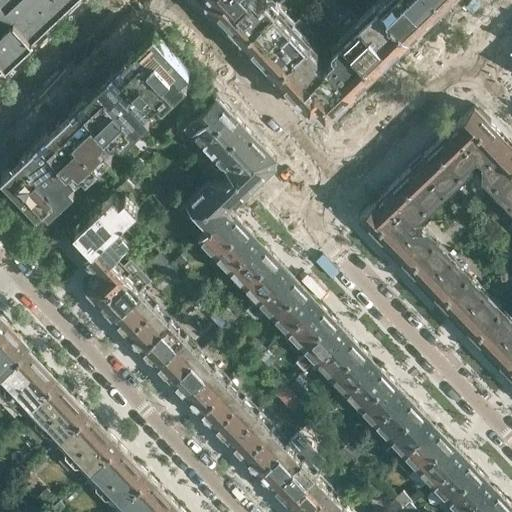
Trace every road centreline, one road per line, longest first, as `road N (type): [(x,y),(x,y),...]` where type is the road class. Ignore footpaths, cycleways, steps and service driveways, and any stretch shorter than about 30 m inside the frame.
road 1 (residential): [(247,511),(0,256)]
road 2 (residential): [(511,439),(341,261),(325,212),(336,167)]
road 3 (residential): [(336,167),(169,0)]
road 4 (residential): [(336,167),(478,52)]
road 5 (residential): [(0,121),(123,0)]
